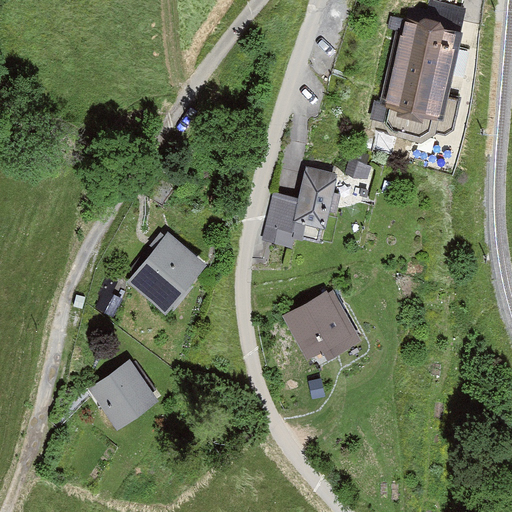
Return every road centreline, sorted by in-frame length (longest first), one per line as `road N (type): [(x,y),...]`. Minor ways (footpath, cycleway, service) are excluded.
road 1 (unclassified): [(259,0),(82,258),(44,414),(4,511)]
road 2 (unclassified): [(344,511),(283,439),(258,388),(243,270),(255,198),(319,0)]
